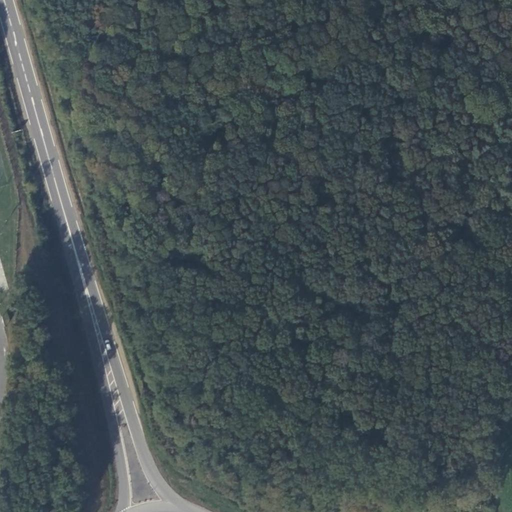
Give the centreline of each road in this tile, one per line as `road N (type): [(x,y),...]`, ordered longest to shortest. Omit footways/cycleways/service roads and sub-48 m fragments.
road 1 (secondary): [(183,509),(148,469),(73,243)]
road 2 (secondary): [(73,243),(122,476),(120,511)]
road 3 (secondary): [(73,243),(5,0)]
